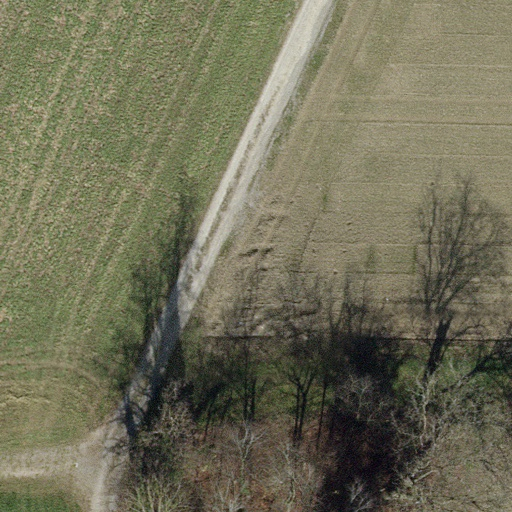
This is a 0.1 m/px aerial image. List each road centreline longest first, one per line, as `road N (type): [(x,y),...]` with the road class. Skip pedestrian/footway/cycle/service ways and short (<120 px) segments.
road 1 (track): [(113,511),(144,398),(322,0)]
road 2 (track): [(121,461),(0,473)]
